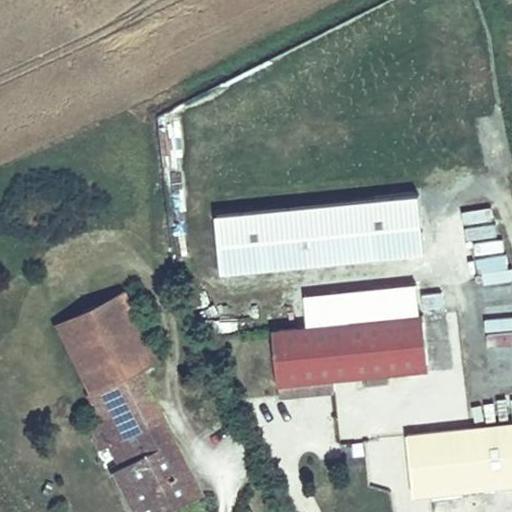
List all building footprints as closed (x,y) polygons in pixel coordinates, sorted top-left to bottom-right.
[(484,253),(481,219),(479,194),(181,220),(183,241),(186,279),(484,253)] [(484,333),(511,330),(511,293),(509,257),(478,260),(484,333)] [(62,314),(94,380),(143,359),(162,351),(129,282),(62,314)] [(433,310),(284,327),(288,379),(437,362),(433,310)] [(143,359),(94,380),(105,402),(94,408),(143,509),(201,479),(143,359)] [(511,419),(394,431),(400,494),(511,482),(511,419)] [(337,466),(340,484),(368,480),(363,443),(350,445),(353,464),(337,466)]
